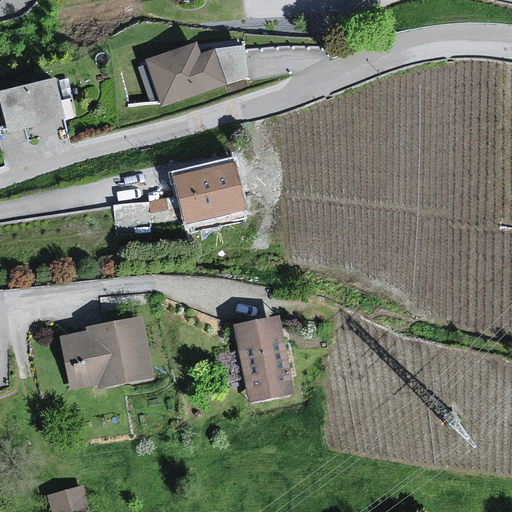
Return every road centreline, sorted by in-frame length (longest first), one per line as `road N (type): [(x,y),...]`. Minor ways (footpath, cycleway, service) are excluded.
road 1 (unclassified): [(511,43),(410,48),(269,104),(0,181)]
road 2 (residential): [(241,299),(129,285),(0,305)]
